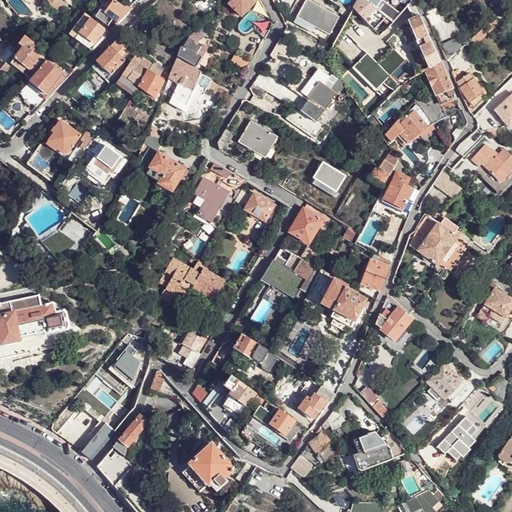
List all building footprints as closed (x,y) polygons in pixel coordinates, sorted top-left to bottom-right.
[(52,0),(54,2),(52,4),(63,14),(72,3),(67,0),(52,0)] [(119,23),(131,10),(127,7),(115,0),(114,0),(101,19),(112,27),(118,21),(119,23)] [(241,16),(256,0),(232,0),(230,2),(229,3),(241,16)] [(341,17),(308,0),(307,0),(298,19),(330,37),(341,17)] [(376,9),(364,0),(358,0),(354,9),(360,14),(365,20),(376,9)] [(497,0),(495,0),(489,6),(492,9),(499,2),(497,0)] [(386,3),(379,11),(387,17),(393,22),(401,14),(386,3)] [(501,4),(494,11),(497,13),(504,6),(501,4)] [(339,12),(349,18),(351,13),(342,7),(339,12)] [(360,14),(354,9),(351,13),(349,18),(347,21),(354,25),(360,14)] [(379,11),(376,9),(365,20),(375,30),(387,17),(379,11)] [(268,14),(267,12),(253,28),(265,39),(266,38),(268,34),(272,28),(273,27),(272,20),(268,14)] [(76,28),(83,33),(93,19),(92,18),(87,14),(85,16),(76,28)] [(440,62),(420,16),(414,18),(408,21),(429,68),(440,62)] [(83,33),(96,43),(97,43),(102,35),(107,29),(93,19),(83,33)] [(330,37),(298,19),(295,24),(327,42),(330,37)] [(491,22),(495,27),(499,29),(500,28),(502,29),(505,25),(494,19),(491,22)] [(491,22),(468,42),(473,47),(495,27),(491,22)] [(202,34),(207,37),(211,30),(203,25),(202,26),(197,31),(202,33),(202,34)] [(72,34),(94,50),(100,45),(97,43),(96,43),(83,33),(76,28),(72,34)] [(353,36),(344,28),(335,44),(341,50),(353,36)] [(106,38),(111,32),(107,29),(102,35),(106,38)] [(197,31),(186,40),(192,43),(193,44),(195,41),(202,34),(202,33),(197,31)] [(46,52),(44,50),(38,45),(26,36),(14,53),(9,60),(30,76),(35,71),(50,55),(46,52)] [(288,41),(281,38),(272,52),(279,56),(288,41)] [(124,61),(125,62),(133,50),(118,39),(110,47),(124,61)] [(446,61),(462,47),(455,39),(440,46),(446,61)] [(187,49),(192,43),(186,40),(183,43),(182,44),(182,46),(187,49)] [(392,79),(356,40),(354,43),(390,81),(392,79)] [(288,41),(279,56),(284,59),(293,44),(288,41)] [(187,49),(197,55),(202,48),(193,44),(192,43),(187,49)] [(57,46),(50,55),(53,58),(60,48),(57,46)] [(182,46),(178,57),(198,68),(201,63),(204,59),(203,58),(197,55),(187,49),(182,46)] [(110,47),(96,62),(97,63),(110,75),(111,75),(122,63),(124,61),(110,47)] [(208,50),(202,47),(202,48),(197,55),(203,58),(208,50)] [(3,59),(7,62),(9,60),(14,53),(10,50),(3,59)] [(236,53),(232,61),(247,70),(252,62),(236,53)] [(137,62),(141,56),(137,54),(133,60),(137,62)] [(35,71),(39,74),(50,62),(52,63),(55,59),(53,58),(50,55),(35,71)] [(141,56),(137,62),(150,71),(153,65),(141,56)] [(52,63),(63,72),(67,67),(55,59),(52,63)] [(192,96),(198,84),(197,84),(198,81),(203,73),(198,69),(198,70),(177,59),(170,78),(169,79),(179,85),(178,86),(180,89),(192,96)] [(139,87),(150,71),(137,62),(133,60),(122,75),(139,87)] [(39,74),(55,86),(64,76),(66,74),(63,72),(52,63),(50,62),(39,74)] [(451,87),(440,62),(429,68),(426,69),(437,94),(451,87)] [(106,78),(110,75),(97,63),(94,66),(106,78)] [(73,73),(67,67),(63,72),(66,74),(64,76),(67,79),(73,73)] [(320,82),(327,74),(318,68),(313,77),(320,82)] [(325,86),(335,74),(331,68),(327,74),(320,82),(325,86)] [(437,94),(426,69),(410,79),(404,84),(416,101),(415,102),(418,107),(428,119),(445,111),(442,104),(437,94)] [(458,70),(452,74),(456,83),(463,77),(458,70)] [(150,71),(139,87),(156,98),(165,81),(150,71)] [(213,78),(203,73),(198,81),(202,83),(201,86),(220,96),(225,88),(211,80),(213,78)] [(300,94),(310,81),(297,73),(288,87),(299,93),(300,94)] [(472,79),(468,73),(463,77),(456,83),(459,89),(459,88),(472,79)] [(39,74),(28,86),(44,97),(44,98),(49,94),(52,96),(58,89),(55,86),(39,74)] [(325,86),(339,95),(345,88),(344,86),(345,85),(335,74),(325,86)] [(122,75),(118,82),(135,94),(139,87),(122,75)] [(58,89),(67,79),(64,76),(55,86),(58,89)] [(320,82),(313,77),(310,81),(300,94),(307,100),(320,82)] [(482,92),(472,79),(459,88),(469,101),(482,92)] [(325,86),(320,82),(307,100),(309,101),(302,112),(317,123),(339,95),(325,86)] [(401,87),(396,82),(385,93),(390,98),(401,87)] [(511,91),(505,84),(488,101),(510,127),(511,124),(511,91)] [(44,97),(28,86),(21,94),(22,96),(23,97),(24,98),(24,99),(25,100),(26,101),(28,102),(29,103),(30,104),(32,104),(33,105),(34,105),(36,106),(44,97)] [(65,95),(84,108),(90,100),(78,90),(74,86),(65,95)] [(180,89),(178,86),(171,98),(186,106),(192,96),(180,89)] [(456,97),(451,87),(437,94),(442,104),(456,98),(456,97)] [(465,103),(469,101),(459,88),(459,89),(465,103)] [(482,92),(469,101),(473,109),(485,98),(482,92)] [(300,94),(299,93),(292,104),(295,106),(287,119),(317,140),(317,139),(325,128),(317,123),(302,112),(309,101),(307,100),(300,94)] [(186,106),(171,98),(169,103),(183,110),(186,106)] [(432,125),(428,119),(418,107),(414,110),(429,127),(432,125)] [(429,127),(414,110),(404,118),(402,116),(392,127),(386,135),(391,142),(396,138),(399,136),(407,145),(419,135),(429,127)] [(467,120),(462,110),(456,114),(462,126),(467,124),(467,122),(467,120)] [(447,117),(445,111),(428,119),(432,125),(447,117)] [(155,117),(151,126),(157,129),(164,133),(168,125),(155,117)] [(42,175),(59,150),(48,142),(54,133),(52,132),(55,127),(56,128),(60,121),(59,119),(53,127),(51,130),(34,155),(27,164),(42,175)] [(81,135),(60,121),(56,128),(55,127),(52,132),(54,133),(48,142),(59,150),(64,154),(68,153),(81,135)] [(251,121),(245,131),(259,139),(255,146),(253,150),(265,158),(273,144),(277,137),(251,121)] [(92,124),(89,128),(97,133),(99,129),(92,124)] [(429,127),(419,135),(422,138),(434,128),(432,125),(429,127)] [(503,130),(502,127),(491,130),(486,132),(487,136),(492,135),(493,138),(501,135),(501,132),(504,131),(503,130)] [(234,132),(227,128),(218,143),(220,150),(222,152),(234,132)] [(325,128),(317,139),(322,142),(330,132),(325,128)] [(162,142),(167,135),(164,133),(157,129),(153,136),(162,142)] [(245,131),(241,138),(255,146),(259,139),(245,131)] [(88,132),(82,141),(83,141),(85,142),(82,147),(85,149),(94,137),(88,132)] [(148,134),(144,143),(157,151),(162,142),(153,136),(148,134)] [(399,136),(396,138),(404,147),(407,145),(399,136)] [(241,138),(238,142),(253,150),(255,146),(241,138)] [(273,144),(265,158),(268,160),(274,151),(276,152),(279,147),(273,144)] [(492,150),(486,144),(471,160),(478,167),(479,168),(482,164),(481,163),(492,150)] [(70,160),(75,164),(85,149),(82,147),(79,145),(70,160)] [(104,145),(88,168),(106,180),(111,173),(122,157),(104,145)] [(384,159),(394,166),(399,158),(392,149),(384,159)] [(485,167),(497,153),(493,149),(492,150),(481,163),(482,164),(485,167)] [(160,153),(148,173),(161,182),(160,183),(161,184),(158,188),(168,194),(169,194),(171,190),(172,190),(174,187),(185,171),(186,169),(160,153)] [(501,183),(511,171),(511,168),(503,159),(497,153),(485,167),(501,183)] [(503,159),(511,168),(511,156),(509,153),(503,159)] [(126,160),(122,157),(111,173),(117,177),(126,160)] [(390,175),(394,166),(384,159),(379,166),(390,175)] [(323,161),(313,178),(336,193),(346,176),(323,161)] [(511,181),(511,171),(501,183),(485,167),(482,164),(479,168),(478,167),(475,171),(500,195),(511,182),(511,181)] [(219,165),(215,171),(227,178),(231,172),(219,165)] [(451,169),(446,165),(442,170),(448,174),(451,169)] [(368,179),(384,187),(390,175),(379,166),(368,179)] [(104,189),(106,180),(88,168),(84,174),(104,189)] [(453,199),(463,186),(451,177),(448,174),(442,170),(433,184),(453,199)] [(191,174),(185,171),(174,187),(181,191),(191,174)] [(409,176),(397,171),(394,178),(405,184),(409,176)] [(227,178),(237,184),(245,179),(231,172),(227,178)] [(106,180),(104,189),(111,180),(114,182),(117,177),(111,173),(106,180)] [(205,177),(196,193),(207,200),(199,214),(211,221),(229,192),(205,177)] [(394,178),(384,199),(404,209),(408,202),(414,189),(405,184),(394,178)] [(252,190),(255,185),(247,181),(245,186),(242,190),(248,194),(251,190),(252,190)] [(414,189),(408,202),(414,205),(416,201),(420,192),(414,189)] [(242,190),(235,202),(246,208),(255,192),(252,190),(251,190),(248,194),(242,190)] [(279,209),(279,207),(255,192),(246,208),(245,210),(266,222),(268,220),(274,224),(275,223),(279,226),(283,219),(276,215),(280,209),(279,209)] [(384,199),(380,197),(376,203),(385,208),(401,216),(404,209),(384,199)] [(404,209),(401,216),(409,219),(414,205),(408,202),(404,209)] [(376,203),(373,210),(382,215),(385,208),(376,203)] [(276,215),(283,219),(286,213),(280,209),(276,215)] [(323,220),(304,209),(290,233),(309,244),(323,220)] [(410,245),(418,251),(438,223),(429,216),(426,217),(418,227),(410,245)] [(441,225),(454,234),(459,228),(446,218),(441,225)] [(441,225),(438,223),(418,251),(438,265),(443,259),(454,243),(459,237),(454,234),(441,225)] [(361,233),(348,226),(343,237),(356,244),(361,233)] [(454,243),(443,259),(446,262),(457,246),(454,243)] [(281,248),(273,261),(274,261),(277,256),(279,257),(283,250),(281,248)] [(274,261),(273,261),(261,281),(275,289),(277,287),(296,298),(301,289),(307,280),(296,273),(303,260),(283,250),(279,257),(277,256),(274,261)] [(255,267),(261,256),(256,253),(249,264),(255,267)] [(210,262),(202,256),(199,262),(194,269),(180,291),(188,296),(192,291),(194,286),(204,269),(206,269),(210,262)] [(180,291),(194,269),(174,257),(166,271),(159,282),(167,287),(161,297),(172,304),(178,296),(178,295),(177,294),(179,290),(180,291)] [(382,258),(380,263),(390,267),(392,263),(382,258)] [(316,267),(303,260),(296,273),(307,280),(301,289),(307,293),(305,295),(307,296),(319,274),(321,270),(316,267)] [(380,263),(372,260),(363,283),(381,291),(390,267),(380,263)] [(210,262),(206,269),(213,274),(217,267),(210,262)] [(215,299),(226,281),(213,274),(206,269),(204,269),(194,286),(215,299)] [(335,277),(324,271),(323,274),(326,275),(325,277),(333,280),(335,277)] [(335,280),(323,303),(335,310),(343,314),(355,320),(362,307),(366,300),(347,290),(349,287),(335,280)] [(502,326),(511,309),(511,300),(496,290),(498,287),(492,284),(486,293),(490,297),(480,312),(488,317),(502,326)] [(212,303),(215,299),(194,286),(192,291),(212,303)] [(188,296),(180,291),(178,295),(178,296),(186,301),(188,296)] [(40,297),(0,304),(0,327),(4,344),(5,345),(9,345),(15,344),(18,343),(18,341),(19,341),(19,338),(45,333),(46,335),(48,335),(50,335),(53,335),(56,335),(59,334),(62,333),(64,333),(65,332),(66,332),(67,332),(67,331),(69,331),(68,329),(70,328),(67,315),(66,315),(65,313),(57,314),(55,304),(42,307),(40,297)] [(300,310),(297,315),(307,320),(313,309),(303,303),(300,310)] [(382,309),(380,314),(388,321),(399,308),(396,305),(388,314),(382,309)] [(343,314),(338,321),(334,319),(331,324),(345,332),(348,326),(355,330),(358,325),(361,326),(367,315),(364,308),(362,307),(355,320),(343,314)] [(412,319),(399,308),(388,321),(382,329),(395,340),(398,337),(404,330),(412,319)] [(343,314),(335,310),(331,317),(334,319),(338,321),(343,314)] [(488,317),(480,312),(477,317),(484,323),(488,317)] [(388,321),(380,314),(376,324),(382,329),(388,321)] [(240,317),(233,328),(242,334),(244,335),(250,323),(240,317)] [(407,332),(404,330),(398,337),(401,339),(407,332)] [(244,335),(242,334),(235,348),(257,361),(262,364),(269,351),(244,335)] [(176,348),(159,338),(153,354),(154,354),(168,362),(176,348)] [(235,348),(232,353),(254,366),(257,361),(235,348)] [(192,349),(183,364),(190,367),(193,369),(201,355),(192,349)] [(275,355),(269,351),(262,364),(263,368),(269,372),(278,357),(275,355)] [(467,386),(444,364),(424,384),(431,390),(426,395),(436,404),(442,397),(448,391),(455,398),(467,386)] [(159,391),(165,375),(162,371),(157,372),(151,388),(159,391)] [(257,394),(232,376),(225,386),(233,392),(231,394),(232,395),(247,405),(248,406),(257,394)] [(320,385),(312,379),(308,385),(313,388),(313,386),(318,390),(320,385)] [(336,395),(320,385),(318,390),(315,393),(327,401),(330,403),(336,395)] [(315,393),(318,390),(313,386),(313,388),(303,402),(307,404),(315,393)] [(379,399),(368,387),(360,394),(371,406),(373,405),(378,399),(379,399)] [(197,388),(193,394),(200,402),(205,397),(197,388)] [(455,398),(448,391),(442,397),(450,404),(455,398)] [(327,401),(315,393),(307,404),(302,411),(314,419),(323,407),(327,401)] [(239,416),(247,405),(232,395),(225,406),(239,416)] [(258,395),(255,399),(261,403),(265,399),(258,395)] [(309,431),(267,401),(263,407),(260,405),(238,435),(249,446),(249,445),(261,452),(267,444),(256,436),(264,424),(290,444),(297,435),(303,439),(309,431)] [(389,414),(380,401),(374,406),(373,408),(383,419),(389,414)] [(307,404),(303,402),(299,409),(302,411),(307,404)] [(335,408),(322,426),(326,430),(331,426),(333,432),(348,423),(342,416),(335,408)] [(299,409),(293,417),(309,428),(314,419),(302,411),(299,409)] [(140,415),(120,439),(128,446),(148,422),(140,415)] [(466,418),(438,448),(446,455),(448,453),(457,461),(476,442),(471,437),(478,429),(466,418)] [(92,460),(115,432),(105,424),(104,426),(91,441),(82,452),(92,460)] [(320,428),(310,442),(316,452),(312,455),(319,465),(323,462),(325,460),(335,452),(331,445),(332,444),(323,431),(320,428)] [(354,440),(357,448),(363,446),(381,439),(375,432),(354,440)] [(511,434),(511,435),(498,455),(497,457),(498,459),(505,463),(507,464),(509,463),(511,464),(511,434)] [(385,437),(394,459),(408,453),(390,435),(385,437)] [(381,439),(363,446),(370,467),(394,459),(385,437),(381,439)] [(120,439),(114,446),(125,455),(126,447),(128,446),(120,439)] [(235,468),(212,444),(207,449),(191,464),(209,484),(211,483),(217,490),(227,481),(225,477),(235,468)] [(178,469),(181,472),(191,464),(207,449),(203,445),(178,469)] [(357,448),(359,453),(354,455),(359,469),(363,470),(370,467),(363,446),(357,448)] [(97,467),(114,487),(132,466),(115,452),(112,457),(108,454),(97,467)] [(345,458),(358,492),(359,493),(361,493),(421,468),(408,453),(394,459),(370,467),(363,470),(359,469),(354,455),(345,458)] [(311,465),(299,456),(291,467),(303,480),(313,471),(312,471),(311,465)] [(247,461),(235,479),(241,482),(244,485),(257,466),(247,461)] [(209,484),(191,464),(181,472),(200,492),(209,484)] [(400,505),(403,511),(461,511),(438,486),(400,505)] [(354,502),(350,511),(384,511),(380,503),(354,502)]
